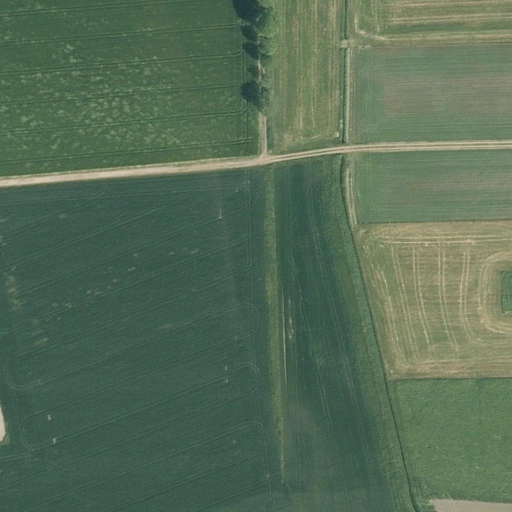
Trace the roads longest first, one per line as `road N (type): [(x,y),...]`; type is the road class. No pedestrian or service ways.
road 1 (track): [(0,183),(355,148),(511,144)]
road 2 (track): [(267,0),(266,158)]
